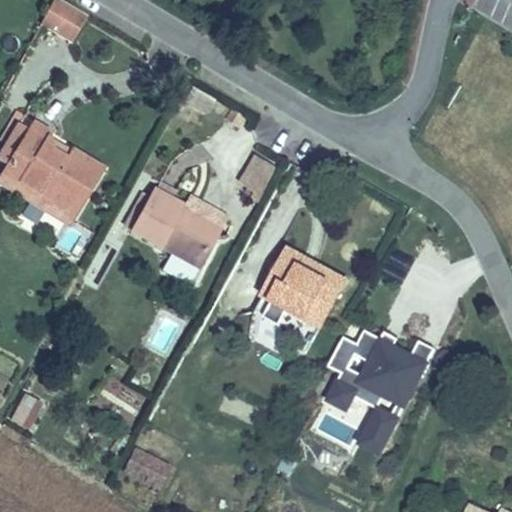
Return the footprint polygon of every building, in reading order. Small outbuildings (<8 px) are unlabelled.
[(65,0),(47,0),(39,18),(72,38),(88,14),(65,0)] [(30,125),(27,130),(42,138),(44,133),(30,125)] [(98,170),(64,151),(60,156),(48,150),(44,139),(42,138),(27,130),(1,175),(16,183),(17,180),(27,186),(33,185),(47,194),(44,200),(64,211),(73,196),(80,200),(98,170)] [(60,156),(64,151),(44,139),(48,150),(60,156)] [(67,146),(64,151),(98,170),(100,165),(67,146)] [(260,198),(279,167),(256,153),(237,185),(260,198)] [(17,180),(16,183),(44,200),(47,194),(33,185),(27,186),(17,180)] [(154,185),(148,196),(169,206),(174,196),(154,185)] [(73,196),(64,211),(72,216),(80,200),(73,196)] [(169,206),(148,196),(132,226),(201,262),(217,231),(205,224),(210,215),(193,207),(186,222),(178,217),(180,212),(169,206)] [(222,221),(210,215),(205,224),(217,231),(222,221)] [(284,249),(280,257),(308,271),(312,263),(284,249)] [(344,279),(312,263),(308,271),(280,257),(270,278),(278,282),(270,297),(306,315),(310,308),(325,316),(344,279)] [(322,323),(325,316),(310,308),(306,315),(322,323)] [(154,343),(167,348),(177,322),(164,317),(154,343)] [(335,369),(324,397),(369,415),(357,445),(387,456),(431,345),(417,339),(414,348),(364,329),(359,342),(342,335),(329,367),(335,369)] [(116,378),(105,397),(140,418),(151,399),(116,378)] [(24,390),(7,419),(27,430),(44,401),(24,390)] [(132,447),(122,475),(160,489),(170,461),(132,447)]
